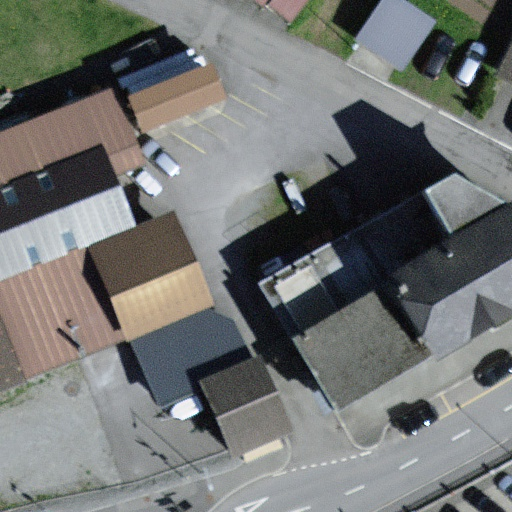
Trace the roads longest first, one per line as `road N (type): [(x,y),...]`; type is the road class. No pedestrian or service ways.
road 1 (residential): [(165,0),(511,179)]
road 2 (residential): [(294,511),(511,408)]
